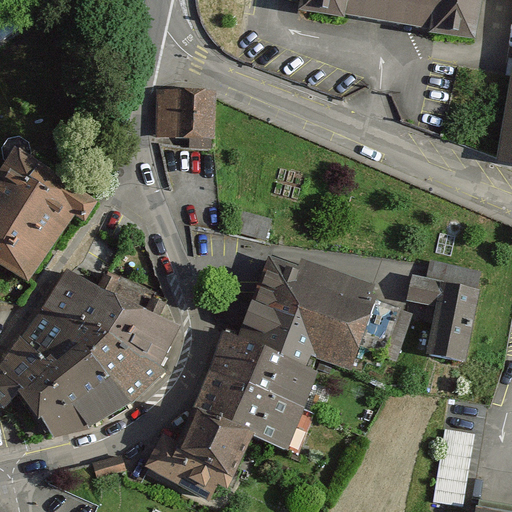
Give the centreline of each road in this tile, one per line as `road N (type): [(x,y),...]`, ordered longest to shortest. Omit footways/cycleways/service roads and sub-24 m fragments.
road 1 (residential): [(6,472),(100,448),(153,424),(196,370),(206,333),(136,161),(130,99),(153,16)]
road 2 (residential): [(511,203),(196,60),(153,16)]
